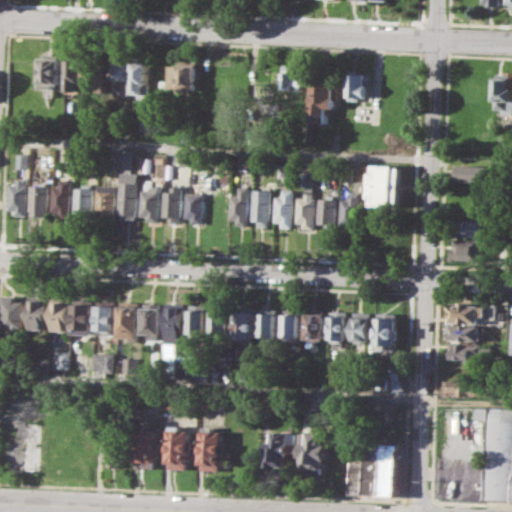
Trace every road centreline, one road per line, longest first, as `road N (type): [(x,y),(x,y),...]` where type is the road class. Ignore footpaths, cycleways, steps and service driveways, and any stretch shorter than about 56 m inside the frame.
road 1 (residential): [(0,260),(511,283)]
road 2 (residential): [(0,19),(511,42)]
road 3 (residential): [(434,0),(416,511)]
road 4 (secondary): [(0,502),(213,511)]
